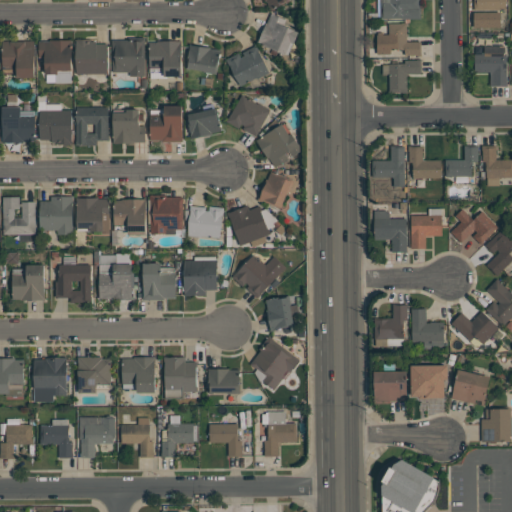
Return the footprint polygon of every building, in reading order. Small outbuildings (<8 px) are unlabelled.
[(264,0),(269,10),(292,0),(291,0),(264,0)] [(380,0),(380,19),(420,19),(420,0),(380,0)] [(473,0),(474,17),(499,16),(499,8),(506,8),(506,0),(473,0)] [(298,31),(283,26),(286,19),(270,13),(258,43),(288,55),(298,31)] [(377,54),(391,54),(421,54),(420,41),(407,41),(407,23),(389,24),(389,35),(377,35),(377,54)] [(112,39),(113,72),(130,72),(130,76),(145,76),(144,39),(112,39)] [(38,41),(39,58),(45,57),(45,74),(57,74),(57,71),(72,70),(71,40),(38,41)] [(35,78),(34,41),(3,41),(3,72),(17,72),(17,78),(35,78)] [(108,74),(108,41),(75,41),(76,74),(108,74)] [(182,41),(150,41),(150,77),(181,78),(182,41)] [(186,69),(216,74),(221,50),(190,44),(186,69)] [(241,52),(226,58),(238,86),(269,73),(257,45),(241,52)] [(506,46),(474,47),(475,73),(490,72),(490,86),(506,86),(506,46)] [(407,92),(407,74),(421,74),(421,62),(382,63),(383,75),(389,75),(389,93),(407,92)] [(71,73),(55,72),(55,83),(71,83),(71,73)] [(257,136),(270,109),(240,95),(227,123),(241,129),(257,136)] [(61,103),(39,104),(40,143),(72,142),(72,110),(61,110),(61,103)] [(35,142),(35,115),(21,115),(21,106),(2,107),(3,142),(35,142)] [(182,106),(163,106),(164,110),(150,110),(151,141),(182,141),(182,106)] [(77,145),(97,145),(97,138),(109,138),(108,107),(76,108),(77,145)] [(220,134),(218,109),(188,112),(191,137),(220,134)] [(139,111),(113,111),(114,143),(145,143),(145,126),(139,126),(139,111)] [(290,158),(289,158),(301,151),(284,123),(256,140),(274,168),(290,158)] [(511,177),(511,159),(496,160),(496,145),(484,145),(485,186),(499,185),(499,178),(511,177)] [(372,160),(372,178),(387,178),(387,186),(404,187),(405,148),(391,147),(390,161),(372,160)] [(441,178),(441,160),(423,160),(423,147),(410,147),(410,178),(441,178)] [(478,162),(478,147),(464,147),(464,160),(445,160),(445,177),(472,177),(472,162),(478,162)] [(283,208),(292,180),(268,172),(259,200),(283,208)] [(57,235),(73,234),(72,196),(50,196),(50,200),(40,201),(40,231),(57,230),(57,235)] [(151,233),(184,232),(183,196),(150,197),(151,233)] [(36,201),(22,201),(22,218),(15,218),(15,209),(20,209),(20,197),(3,197),(3,234),(36,234),(36,201)] [(109,232),(110,198),(78,198),(77,231),(109,232)] [(146,199),(114,199),(114,230),(128,231),(127,234),(146,234),(146,199)] [(240,245),(270,234),(259,206),(249,210),(248,205),(228,213),(240,245)] [(207,206),(207,207),(190,206),(188,236),(221,238),(223,207),(207,206)] [(455,216),(461,222),(451,232),(462,243),(471,235),(480,245),(498,228),(482,211),(473,219),(463,208),(455,216)] [(426,248),(426,236),(442,236),(441,209),(429,209),(429,215),(410,215),(411,248),(426,248)] [(406,219),(389,219),(389,210),(375,210),(375,239),(391,239),(392,252),(407,252),(406,219)] [(511,242),(501,230),(485,246),(495,256),(486,264),(496,275),(511,260),(511,258),(509,254),(511,251),(511,242)] [(286,267),(274,256),(265,265),(253,254),(232,277),(243,287),(244,286),(258,298),(286,267)] [(217,290),(217,258),(184,258),(184,296),(206,295),(206,290),(217,290)] [(44,300),(45,265),(26,264),(26,271),(13,271),(12,300),(44,300)] [(99,300),(132,299),(132,264),(118,264),(118,273),(99,274),(99,300)] [(162,264),(143,264),(144,299),(176,299),(175,267),(162,268),(162,264)] [(92,265),(58,265),(58,298),(70,298),(70,302),(92,302),(92,265)] [(511,297),(496,280),(486,290),(495,299),(486,308),(502,326),(511,316),(511,297)] [(265,300),(271,330),(294,325),(288,296),(265,300)] [(375,319),(374,346),(405,346),(405,305),(393,305),(393,319),(375,319)] [(412,342),(423,341),(424,349),(444,348),(443,322),(427,322),(426,308),(411,309),(412,342)] [(475,336),(483,344),(499,327),(481,311),(471,322),(461,312),(451,323),(470,341),(475,336)] [(266,375),(262,381),(276,390),(298,358),(268,338),(250,365),(266,375)] [(34,402),(53,401),(53,396),(67,396),(66,357),(33,358),(34,402)] [(78,393),(97,392),(97,382),(111,382),(110,357),(77,358),(78,393)] [(136,392),(155,392),(155,357),(122,357),(122,383),(136,383),(136,392)] [(186,357),(164,357),(165,395),(184,395),(184,392),(197,391),(196,362),(186,362),(186,357)] [(24,383),(23,358),(0,358),(0,393),(9,394),(9,383),(24,383)] [(446,365),(411,365),(412,398),(446,397),(446,365)] [(240,369),(209,368),(208,392),(239,393),(240,369)] [(490,377),(458,369),(451,399),(474,404),(476,399),(484,401),(490,377)] [(407,400),(407,371),(374,371),(374,401),(407,400)] [(511,442),(511,408),(486,409),(486,418),(481,418),(481,442),(511,442)] [(297,442),(297,423),(286,423),(285,412),(262,412),(262,425),(266,425),(267,456),(278,456),(278,443),(297,442)] [(176,456),(176,443),(197,442),(197,423),(180,423),(180,415),(169,416),(169,440),(162,440),(162,457),(176,456)] [(95,457),(95,443),(115,444),(115,417),(81,417),(80,457),(95,457)] [(122,443),(140,443),(140,457),(152,457),(151,417),(138,418),(138,425),(121,425),(122,443)] [(40,444),(59,444),(60,458),(71,458),(70,419),(52,420),(52,425),(40,425),(40,444)] [(228,456),(240,456),(239,423),(209,424),(210,443),(228,442),(228,456)] [(32,425),(7,425),(6,442),(1,442),(0,457),(14,457),(14,444),(32,444),(32,425)] [(383,511),(433,511),(432,468),(383,469),(383,511)]
